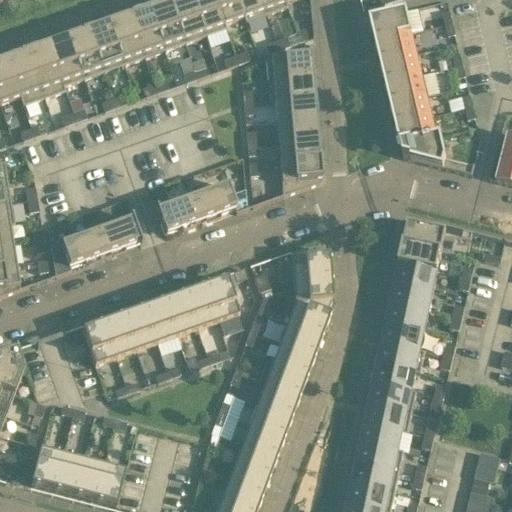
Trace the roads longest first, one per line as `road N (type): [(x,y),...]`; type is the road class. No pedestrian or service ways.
road 1 (residential): [(0,328),(341,205)]
road 2 (residential): [(279,511),(350,311),(341,205)]
road 3 (residential): [(341,205),(322,0)]
road 4 (residential): [(341,205),(408,191),(511,217)]
